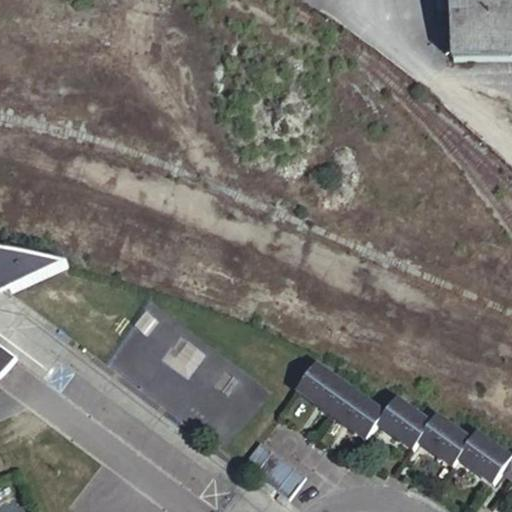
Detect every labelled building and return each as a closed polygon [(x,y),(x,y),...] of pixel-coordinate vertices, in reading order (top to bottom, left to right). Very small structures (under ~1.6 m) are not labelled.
[(511,0),(455,0),(455,62),(511,61),(511,0)] [(0,384),(14,370),(25,357),(0,337),(0,290),(10,286),(20,291),(85,267),(55,259),(17,251),(0,249),(0,384)] [(401,429),(402,427),(334,376),(333,378),(401,429)] [(414,412),(402,427),(401,429),(333,378),(313,406),(329,417),(332,414),(366,437),(363,441),(382,455),(393,441),(409,453),(413,449),(431,462),(434,457),(437,454),(453,466),(449,469),(467,483),(473,475),(477,471),(493,483),(489,487),(507,501),(511,493),(511,461),(494,448),(488,456),(455,430),(448,438),(414,412)] [(332,414),(329,417),(363,441),(366,437),(332,414)] [(312,475),(268,444),(251,467),(296,499),(312,475)] [(428,466),(431,462),(413,449),(409,453),(428,466)] [(434,457),(449,469),(453,466),(437,454),(434,457)] [(473,475),(489,487),(493,483),(477,471),(473,475)]
